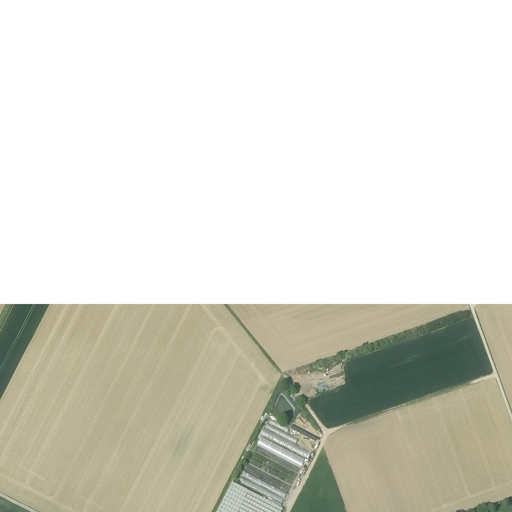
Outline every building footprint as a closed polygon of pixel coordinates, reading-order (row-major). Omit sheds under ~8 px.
[(270,419),(268,423),(288,432),(290,428),(270,419)] [(298,439),(267,423),(265,427),(296,443),(298,439)] [(260,435),(309,457),(312,451),(262,430),(260,435)] [(305,460),(305,459),(261,437),(257,446),(297,466),(296,468),(295,468),(286,468),(286,473),(290,475),(290,470),(293,470),(293,476),(290,476),(293,477),(292,478),(292,481),(294,477),(294,479),(297,473),(297,467),(301,467),(305,460)] [(273,471),(283,474),(286,467),(283,466),(281,470),(279,469),(281,464),(270,460),(266,468),(273,471)] [(242,478),(239,482),(274,499),(276,495),(242,478)] [(216,511),(281,511),(283,510),(232,483),(216,511)]
